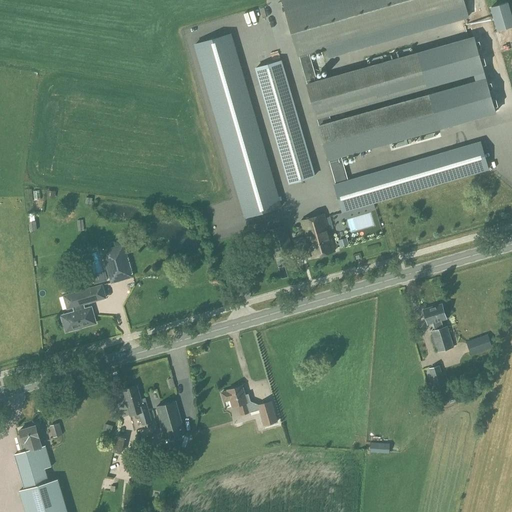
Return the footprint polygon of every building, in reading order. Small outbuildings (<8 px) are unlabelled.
[(468,16),(463,0),(283,0),(328,158),(488,114),(478,81),(330,121),(328,115),(475,73),(464,37),(319,80),(310,50),(329,45),(332,55),(468,16)] [(245,218),(282,208),(231,33),(194,44),(245,218)] [(259,68),(290,183),(315,176),(284,61),(259,68)] [(343,212),(489,169),(481,142),(349,181),(341,154),(328,158),(336,185),(335,185),(343,212)] [(329,216),(325,217),(325,215),(301,221),(312,258),(335,251),(329,229),(333,228),(329,216)] [(268,231),(275,258),(294,253),(286,225),(268,231)] [(302,236),(297,237),(301,258),(305,257),(302,236)] [(112,283),(133,277),(124,245),(103,251),(112,283)] [(89,274),(99,273),(97,252),(87,252),(89,274)] [(63,297),(66,309),(74,307),(75,313),(62,316),(63,318),(62,319),(62,321),(63,322),(63,324),(65,325),(67,332),(74,330),(75,330),(77,330),(78,330),(79,329),(80,328),(96,323),(91,308),(85,310),(83,304),(106,298),(102,285),(63,297)] [(447,326),(443,327),(441,320),(447,319),(446,316),(448,315),(445,306),(443,307),(442,304),(424,309),(428,324),(433,323),(436,330),(432,331),(438,352),(454,347),(447,326)] [(492,347),(488,334),(466,342),(471,355),(492,347)] [(432,377),(440,403),(450,400),(442,374),(432,377)] [(145,398),(141,399),(137,386),(123,390),(127,404),(135,402),(136,406),(139,405),(139,406),(143,405),(147,404),(145,398)] [(245,396),(242,386),(228,390),(229,392),(222,394),(224,402),(231,400),(233,408),(238,406),(241,415),(260,410),(264,426),(278,422),(272,401),(258,405),(250,402),(248,395),(245,396)] [(166,439),(185,433),(176,401),(157,407),(166,439)] [(145,411),(143,405),(139,406),(139,405),(136,406),(135,402),(127,404),(130,416),(145,411)] [(62,434),(59,422),(50,425),(53,437),(62,434)] [(104,431),(113,433),(114,426),(106,424),(104,431)] [(15,455),(25,489),(25,490),(49,483),(49,482),(45,469),(51,467),(45,446),(42,447),(36,426),(20,431),(21,435),(18,436),(22,453),(15,455)] [(114,443),(123,445),(125,438),(116,436),(114,443)] [(121,455),(123,445),(114,443),(112,452),(121,455)] [(368,451),(391,452),(392,444),(369,443),(368,451)] [(109,454),(106,466),(115,468),(117,456),(109,454)] [(67,511),(58,480),(49,482),(49,483),(25,490),(25,489),(20,490),(25,511),(67,511)]
